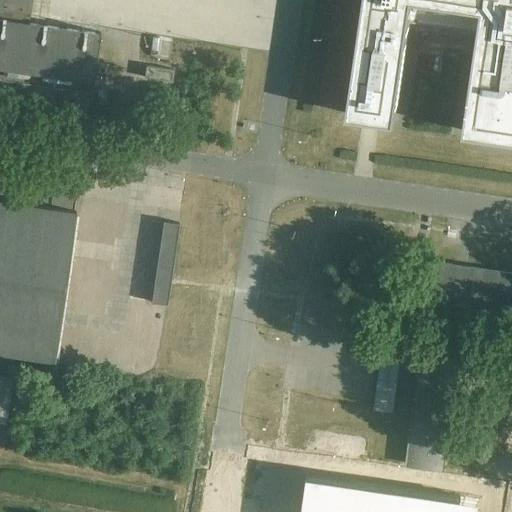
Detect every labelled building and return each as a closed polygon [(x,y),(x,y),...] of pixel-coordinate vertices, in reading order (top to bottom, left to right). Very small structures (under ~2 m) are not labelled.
[(88,112),(100,32),(99,32),(99,34),(28,24),(31,0),(0,0),(0,97),(88,110),(87,111),(88,112)] [(511,0),(364,0),(348,114),(367,117),(377,118),(396,121),(410,27),(410,21),(479,31),(478,37),(464,131),(511,138),(511,0)] [(144,77),(172,81),(174,69),(146,65),(144,77)] [(74,209),(78,186),(77,185),(76,187),(0,175),(0,349),(54,357),(75,209),(74,209)] [(179,223),(163,221),(151,302),(167,304),(179,223)] [(511,273),(436,262),(436,260),(435,259),(429,301),(430,301),(430,299),(511,311),(511,273)] [(452,407),(458,359),(422,354),(409,451),(407,463),(443,468),(445,456),(445,453),(450,421),(452,421),(454,407),(452,407)] [(511,372),(501,371),(495,370),(491,400),(507,402),(511,372)] [(15,377),(0,374),(0,423),(6,424),(15,377)]
